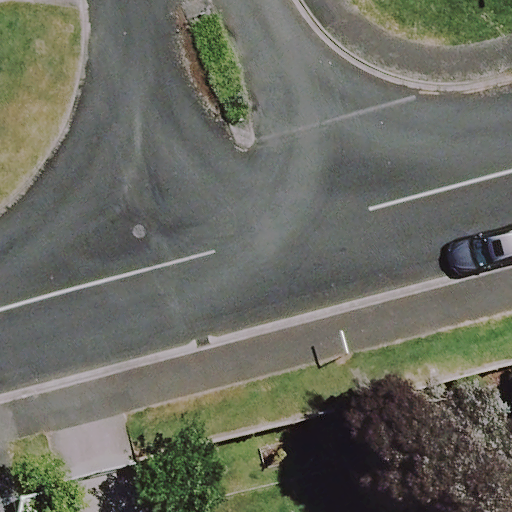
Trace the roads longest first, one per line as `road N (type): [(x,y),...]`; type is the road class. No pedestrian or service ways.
road 1 (residential): [(278,233),(0,308)]
road 2 (residential): [(278,233),(184,0)]
road 3 (residential): [(511,172),(278,233)]
